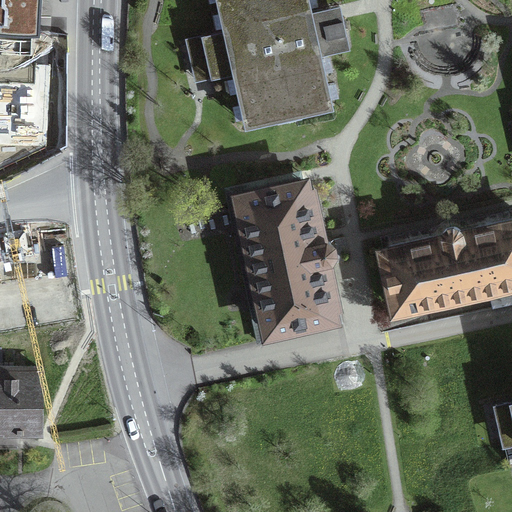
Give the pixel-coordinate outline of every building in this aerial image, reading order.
[(0,0),(0,38),(39,40),(40,0),(0,0)] [(319,52),(348,45),(339,4),(309,11),(306,0),(219,0),(226,30),(203,35),(212,76),(235,71),(247,123),(278,116),(279,120),(300,115),(300,111),(331,104),(319,52)] [(35,83),(0,81),(0,169),(47,147),(51,65),(35,65),(35,83)] [(335,254),(335,248),(328,241),(316,242),(304,183),(239,197),(268,330),(332,316),(321,263),(332,258),(335,254)] [(442,237),(382,250),(395,308),(511,282),(511,221),(462,233),(458,226),(450,225),(444,229),(442,237)] [(0,369),(0,448),(18,448),(18,433),(23,433),(23,429),(37,429),(37,397),(42,397),(42,370),(0,369)]
